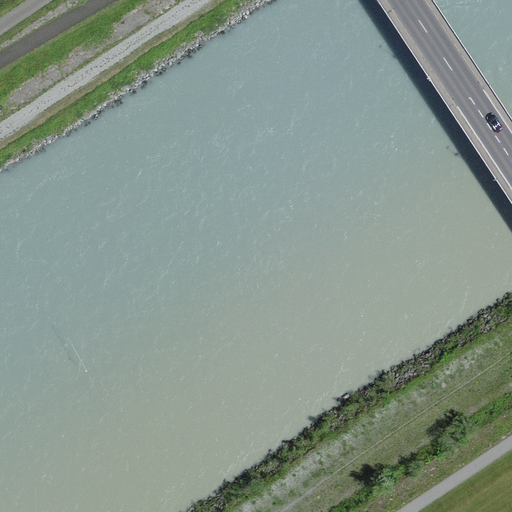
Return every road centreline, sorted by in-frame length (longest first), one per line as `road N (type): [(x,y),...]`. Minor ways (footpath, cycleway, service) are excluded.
road 1 (track): [(0,128),(202,0)]
road 2 (secondary): [(511,152),(408,0)]
road 3 (track): [(0,61),(105,0)]
road 4 (track): [(411,511),(511,445)]
